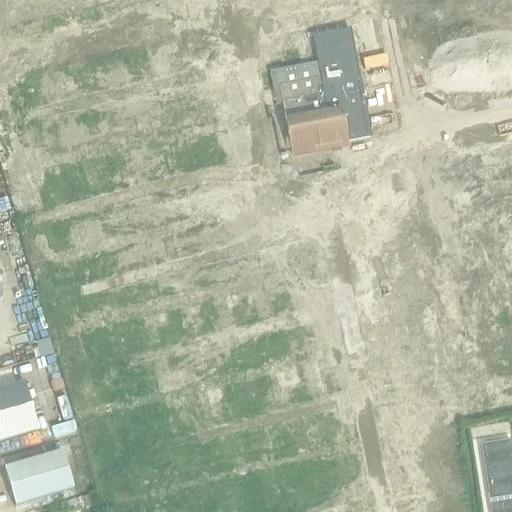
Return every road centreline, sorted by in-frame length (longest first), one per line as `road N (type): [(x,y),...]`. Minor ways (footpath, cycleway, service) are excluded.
road 1 (residential): [(296,511),(213,211),(242,193),(404,156)]
road 2 (residential): [(404,156),(370,0)]
